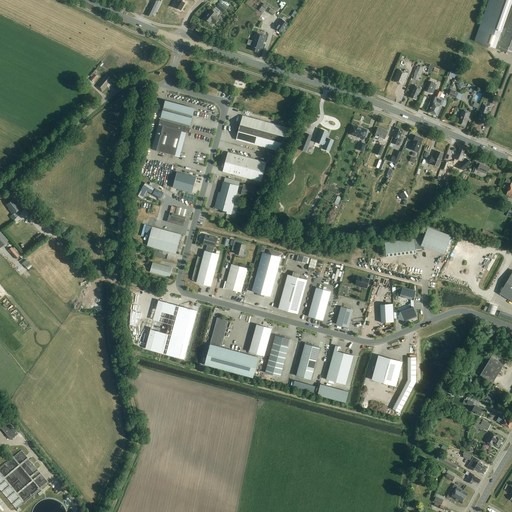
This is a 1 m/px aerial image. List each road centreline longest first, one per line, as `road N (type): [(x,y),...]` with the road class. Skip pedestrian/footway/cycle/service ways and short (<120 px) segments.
road 1 (unclassified): [(167,86),(227,102),(179,276),(186,294),(367,342),(461,311),(511,328)]
road 2 (secondary): [(511,160),(381,105),(181,39)]
road 3 (track): [(143,81),(116,273),(95,282)]
road 4 (unclassified): [(0,186),(121,88),(140,81),(167,86)]
road 5 (track): [(119,356),(143,440),(113,511)]
